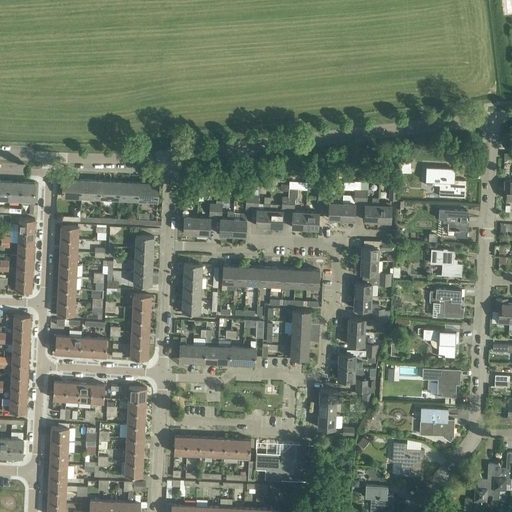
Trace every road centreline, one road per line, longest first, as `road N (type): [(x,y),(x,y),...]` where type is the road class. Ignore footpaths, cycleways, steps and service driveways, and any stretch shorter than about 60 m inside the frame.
road 1 (unclassified): [(173,155),(492,117)]
road 2 (residential): [(160,420),(254,423),(253,431),(291,433),(293,376)]
road 3 (residential): [(168,246),(254,251),(254,240),(336,244)]
road 4 (unclassified): [(485,280),(492,117)]
road 5 (residential): [(336,244),(335,303),(325,308),(321,362),(313,377),(293,376)]
road 6 (unclassified): [(476,434),(485,280)]
road 7 (residential): [(293,376),(234,370),(223,380),(161,377)]
road 8 (residential): [(42,304),(48,174)]
road 9 (residential): [(161,373),(168,246)]
road 10 (unclassified): [(49,156),(173,155)]
road 11 (residential): [(39,366),(161,373)]
